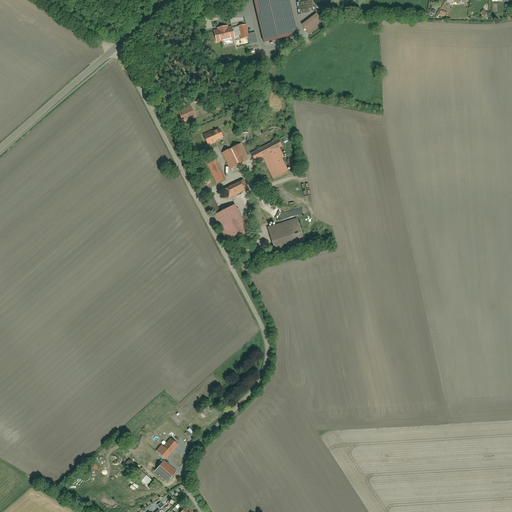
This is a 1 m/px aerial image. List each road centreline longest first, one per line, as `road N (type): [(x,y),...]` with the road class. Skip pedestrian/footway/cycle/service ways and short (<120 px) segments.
road 1 (residential): [(199,511),(187,492),(189,462),(259,382),(265,334),(112,50)]
road 2 (tertiary): [(112,50),(0,149)]
